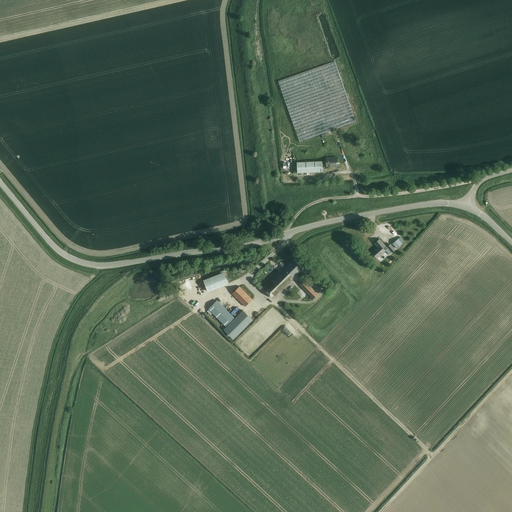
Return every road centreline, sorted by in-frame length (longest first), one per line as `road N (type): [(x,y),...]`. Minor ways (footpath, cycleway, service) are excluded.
road 1 (unclassified): [(467,205),(373,214),(220,250),(102,266),(68,259),(52,246),(0,183)]
road 2 (unknown): [(296,323),(429,456),(511,370)]
road 3 (track): [(245,0),(243,55),(269,240)]
